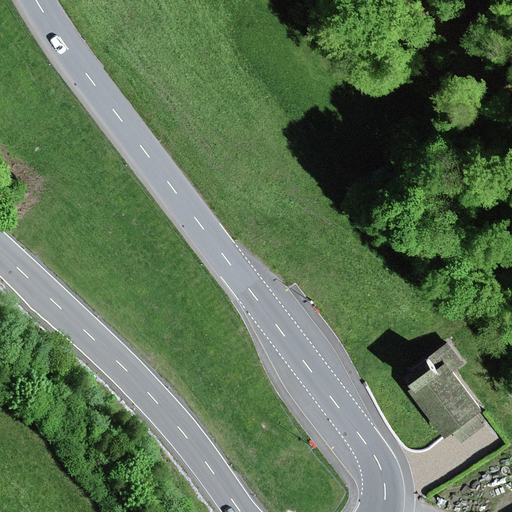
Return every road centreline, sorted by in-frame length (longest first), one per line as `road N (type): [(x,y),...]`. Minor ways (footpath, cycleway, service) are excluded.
road 1 (secondary): [(382,511),(384,482),(362,438),(37,0)]
road 2 (secondary): [(0,246),(156,394),(239,511)]
